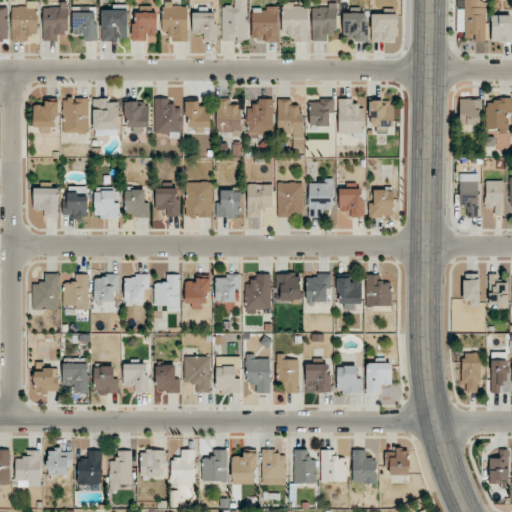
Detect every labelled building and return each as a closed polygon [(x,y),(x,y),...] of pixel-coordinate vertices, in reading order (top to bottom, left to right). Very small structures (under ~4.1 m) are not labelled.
[(222,41),(248,40),(246,0),(234,0),(235,6),(221,6),(222,41)] [(457,31),(465,32),(465,39),(486,40),(486,0),(463,0),(464,9),(457,8),(457,31)] [(38,1),(26,1),(26,6),(11,7),(12,41),(28,41),(28,33),(38,33),(38,1)] [(57,41),(57,34),(68,34),(67,2),(59,2),(59,7),(43,7),(43,41),(57,41)] [(187,6),(174,6),(174,2),(163,2),(163,31),(170,31),(170,42),(188,41),(187,6)] [(282,36),(293,36),(293,42),(308,42),(309,5),(283,4),(282,36)] [(312,41),(326,41),(326,34),(336,34),(336,4),(312,5),(312,41)] [(0,40),(8,41),(7,5),(0,5),(0,40)] [(278,6),(267,6),(267,8),(252,9),(252,38),(265,37),(265,42),(279,41),(278,6)] [(101,10),(102,40),(128,40),(127,10),(101,10)] [(72,13),(73,35),(83,35),(83,41),(97,41),(96,12),(72,13)] [(215,12),(192,13),(193,35),(203,35),(204,41),(216,41),(215,12)] [(367,40),(367,12),(342,13),(343,40),(367,40)] [(372,40),(398,40),(398,14),(371,14),(372,40)] [(511,14),(491,15),(492,41),(511,40),(511,14)] [(216,133),(241,133),(241,104),(232,103),(232,97),(217,97),(216,133)] [(89,133),(88,98),(63,98),(64,133),(89,133)] [(94,136),(119,135),(118,98),(93,99),(94,136)] [(154,133),(181,133),(182,105),(168,104),(168,98),(155,98),(154,133)] [(273,99),(258,98),(258,106),(247,106),(246,135),(272,135),(273,99)] [(352,99),(338,99),(339,135),(364,135),(364,106),(352,106),(352,99)] [(481,124),(480,99),(459,99),(460,124),(481,124)] [(277,133),(293,133),(293,147),(302,147),(302,101),(278,100),(277,133)] [(309,125),(329,126),(330,112),(334,112),(334,100),(310,100),(309,125)] [(370,101),(371,133),(394,133),(393,100),(370,101)] [(511,112),(511,107),(511,100),(486,100),(485,129),(499,129),(499,133),(508,133),(508,112),(511,112)] [(33,130),(55,131),(56,101),(45,101),(45,105),(34,105),(33,130)] [(149,128),(148,101),(125,101),(125,128),(134,127),(134,133),(142,133),(142,128),(149,128)] [(210,127),(210,105),(199,105),(199,101),(187,101),(187,127),(210,127)] [(478,175),(460,174),(459,207),(467,207),(467,217),(477,217),(478,175)] [(309,179),(308,217),(323,217),(323,209),(333,209),(334,180),(309,179)] [(503,180),(485,181),(486,208),(495,208),(495,215),(504,215),(503,180)] [(212,182),(186,181),(185,217),(212,217),(212,182)] [(277,216),(303,216),(303,182),(277,182),(277,216)] [(272,208),(272,184),(248,184),(247,217),(263,217),(263,208),(272,208)] [(87,186),(68,187),(68,207),(63,207),(63,216),(88,216),(87,186)] [(58,188),(34,188),(33,210),(46,210),(46,214),(58,214),(58,188)] [(181,216),(180,199),(176,199),(175,188),(155,188),(156,209),(167,209),(167,216),(181,216)] [(362,188),(339,189),(339,211),(350,210),(350,217),(363,217),(362,188)] [(95,217),(117,217),(116,189),(94,190),(95,217)] [(150,203),(144,203),(145,190),(125,189),(124,212),(135,213),(135,217),(149,218),(150,203)] [(369,203),(369,216),(393,216),(393,189),(374,189),(374,203),(369,203)] [(240,217),(241,191),(221,190),(221,203),(216,203),(216,217),(240,217)] [(58,310),(59,274),(45,273),(45,283),(33,283),(32,310),(58,310)] [(277,300),(299,301),(299,274),(278,273),(277,300)] [(306,277),(306,302),(326,303),(326,288),(331,288),(331,274),(314,273),(314,277),(306,277)] [(89,274),(76,274),(76,283),(64,283),(63,305),(75,306),(75,309),(89,310),(89,274)] [(179,274),(167,274),(167,283),(154,283),(154,306),(166,305),(166,309),(180,309),(179,274)] [(271,274),(257,274),(256,282),(246,282),(245,309),(270,310),(271,274)] [(366,307),(391,306),(390,282),(381,283),(381,274),(366,275),(366,307)] [(463,301),(470,301),(470,306),(478,306),(479,274),(464,274),(463,301)] [(95,301),(118,301),(118,276),(94,276),(95,301)] [(149,276),(124,276),(125,305),(145,304),(145,289),(149,289),(149,276)] [(210,292),(210,276),(196,277),(197,281),(185,281),(185,306),(206,305),(205,292),(210,292)] [(216,276),(216,301),(235,301),(235,289),(240,289),(240,276),(216,276)] [(489,309),(508,308),(507,276),(488,276),(489,309)] [(361,307),(362,282),(349,281),(350,278),(339,278),(338,306),(361,307)] [(462,384),(466,384),(466,392),(481,392),(480,353),(462,353),(462,384)] [(270,358),(254,359),(254,354),(246,354),(246,384),(256,384),(256,393),(270,393),(270,358)] [(299,359),(287,359),(288,354),(278,354),(277,392),(298,393),(299,359)] [(197,393),(211,392),(210,356),(184,357),(185,384),(196,384),(197,393)] [(238,357),(216,356),(216,392),(240,392),(240,379),(238,379),(238,357)] [(491,393),(509,393),(509,360),(491,360),(491,393)] [(88,363),(63,363),(63,386),(74,386),(74,392),(89,392),(88,363)] [(143,363),(123,364),(124,387),(135,386),(135,392),(149,392),(149,374),(144,374),(143,363)] [(391,385),(391,363),(366,363),(366,393),(382,394),(382,385),(391,385)] [(175,364),(155,365),(156,392),(180,392),(179,379),(175,379),(175,364)] [(305,386),(317,386),(317,392),(329,392),(329,364),(306,364),(305,386)] [(336,366),(338,393),(362,392),(361,378),(357,378),(356,365),(336,366)] [(94,367),(94,393),(118,393),(118,379),(114,379),(114,366),(94,367)] [(58,368),(42,368),(43,371),(34,371),(35,392),(59,392),(58,368)] [(0,484),(10,485),(10,449),(0,449),(0,484)] [(48,475),(71,475),(70,451),(62,451),(62,449),(47,449),(48,475)] [(195,450),(181,449),(181,458),(171,458),(170,483),(194,483),(195,450)] [(228,450),(213,449),(213,457),(202,457),(202,481),(227,481),(228,450)] [(262,484),(287,484),(286,454),(272,454),(272,449),(261,449),(262,484)] [(294,483),(316,483),(316,458),(307,458),(307,450),(294,449),(294,483)] [(346,481),(346,461),(337,461),(337,449),(321,450),(321,481),(346,481)] [(367,450),(353,449),(352,483),(376,483),(377,458),(366,458),(367,450)] [(489,484),(501,484),(501,479),(509,479),(508,449),(498,449),(498,458),(489,458),(489,484)] [(41,450),(25,450),(25,457),(16,457),(16,486),(41,487),(41,450)] [(102,451),(88,450),(88,459),(78,459),(77,484),(102,484),(102,451)] [(119,490),(119,484),(131,485),(132,451),(118,450),(117,461),(110,461),(109,489),(119,490)] [(140,476),(160,477),(160,468),(165,468),(165,450),(141,450),(140,476)] [(409,475),(409,450),(389,450),(389,475),(409,475)] [(244,457),(232,456),(231,484),(253,485),(253,467),(256,467),(257,453),(244,452),(244,457)]
